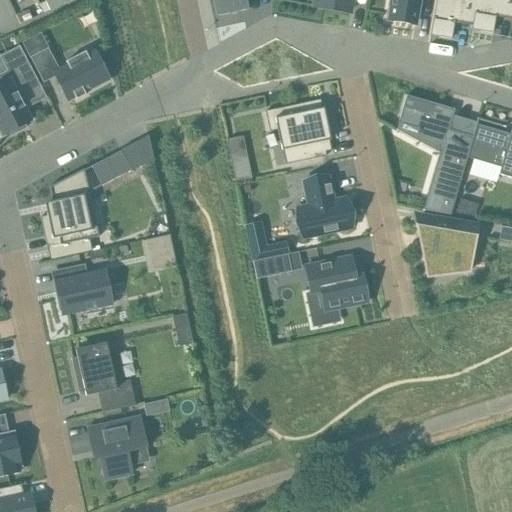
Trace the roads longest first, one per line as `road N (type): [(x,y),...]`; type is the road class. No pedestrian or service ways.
road 1 (unclassified): [(176,511),(511,404)]
road 2 (residential): [(0,191),(69,511)]
road 3 (residential): [(349,54),(404,318)]
road 4 (residential): [(0,184),(204,70)]
road 5 (residential): [(204,70),(274,28),(349,54)]
